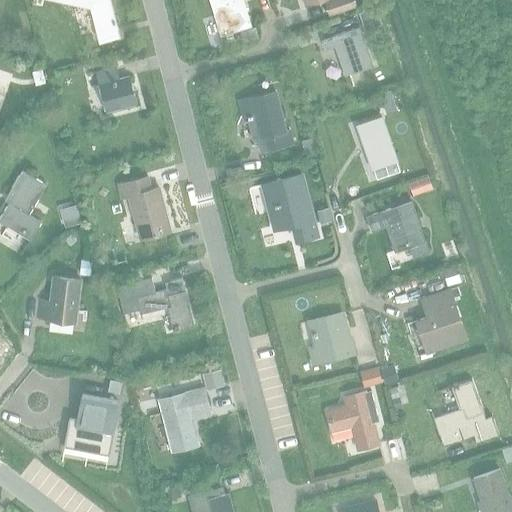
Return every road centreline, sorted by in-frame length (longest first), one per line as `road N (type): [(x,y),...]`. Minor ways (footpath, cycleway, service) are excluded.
road 1 (unclassified): [(230,292),(172,72)]
road 2 (unclassified): [(278,495),(230,292)]
road 3 (residential): [(278,495),(398,467),(405,495)]
road 4 (residential): [(172,72),(271,45),(266,21)]
road 5 (residential): [(230,292),(347,260)]
